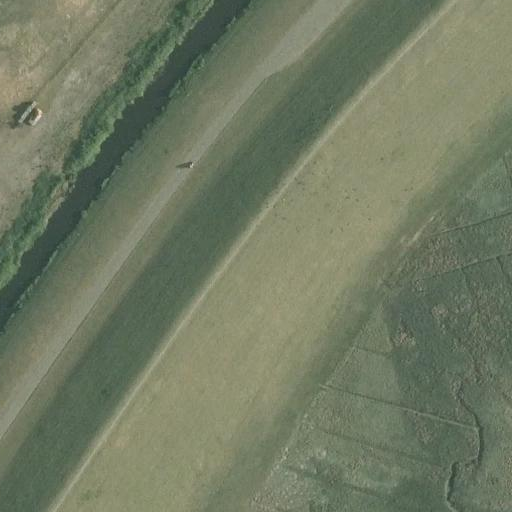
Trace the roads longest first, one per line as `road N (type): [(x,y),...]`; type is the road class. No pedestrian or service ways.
road 1 (track): [(334,0),(156,209),(0,438)]
road 2 (track): [(110,0),(0,154)]
